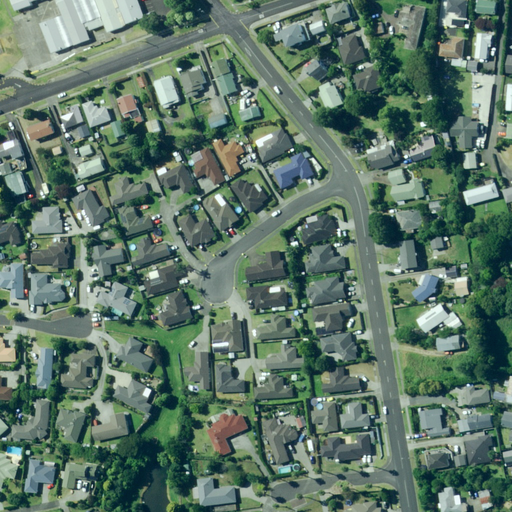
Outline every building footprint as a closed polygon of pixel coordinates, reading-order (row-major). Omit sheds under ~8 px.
[(34,3),(36,2),(40,0),(45,0),(46,0),(45,0),(15,0),(19,11),(24,9),(31,7),(35,5),(34,3)] [(59,0),(76,45),(92,40),(87,27),(90,26),(92,30),(106,25),(108,28),(110,33),(125,27),(120,14),(123,13),(124,15),(128,24),(145,17),(142,8),(138,0),(118,0),(121,6),(122,7),(118,9),(114,0),(59,0)] [(450,0),(449,11),(461,12),(461,16),(461,17),(468,17),(470,0),(469,0),(450,0)] [(499,0),(475,0),(475,10),(480,11),(480,12),(498,13),(499,0)] [(342,20),(354,16),(349,1),(343,3),(342,1),(334,4),(335,6),(333,7),(329,8),(334,23),(342,20)] [(418,50),(427,7),(413,4),(413,5),(411,12),(401,10),(401,12),(399,23),(411,26),(409,35),(406,47),(418,50)] [(56,18),(43,23),(54,53),(68,48),(56,18)] [(308,39),(309,40),(313,39),(311,34),(304,20),(302,21),(292,25),(284,29),(284,31),(276,34),(279,41),(287,38),(291,46),(298,43),(298,45),(303,44),(302,42),(308,39)] [(327,29),(324,20),(322,20),(311,24),(315,33),(315,34),(327,29)] [(384,32),(382,22),(381,22),(370,24),(373,34),(381,32),(384,32)] [(490,58),(490,46),(493,46),(493,43),(494,43),(495,35),(491,34),(491,33),(480,32),(479,42),(477,42),(477,45),(479,45),(478,57),(490,58)] [(347,65),(368,57),(364,45),(362,46),(357,33),(356,34),(343,39),(345,44),(340,46),(347,65)] [(465,58),(467,38),(455,36),(455,40),(452,39),(451,44),(448,43),(443,43),(442,55),(461,57),(461,59),(454,58),(453,64),(463,65),(463,58),(465,58)] [(200,50),(203,58),(203,57),(204,59),(209,57),(208,56),(209,55),(206,48),(201,50),(200,50)] [(233,71),(232,67),(228,57),(226,58),(214,62),(226,95),(240,90),(237,83),(235,78),(236,77),(234,71),(233,71)] [(328,66),(322,59),(321,58),(307,69),(312,76),(315,74),(320,80),(331,71),(328,66)] [(169,62),(173,71),(177,69),(174,60),(169,62)] [(479,62),(470,61),(469,70),(479,71),(479,62)] [(370,91),(379,88),(387,86),(380,64),(367,68),(368,71),(363,72),(356,75),(360,89),(366,87),(368,92),(369,92),(370,91)] [(204,84),(206,82),(208,82),(202,68),(201,69),(197,70),(193,71),(193,70),(188,71),(182,74),(189,93),(190,93),(194,104),(196,103),(196,101),(198,101),(195,94),(194,91),(197,90),(198,91),(205,89),(204,87),(205,87),(204,84)] [(182,101),(182,100),(181,98),(182,98),(174,76),(173,77),(172,75),(157,80),(158,83),(157,83),(165,104),(167,108),(172,106),(172,105),(177,102),(182,101)] [(138,78),(142,87),(147,85),(143,76),(138,78)] [(346,102),(340,89),(337,84),(333,86),(331,81),(329,82),(321,86),(323,91),(321,92),(324,98),(330,110),(346,102)] [(427,89),(431,105),(440,103),(436,87),(427,89)] [(120,99),(125,114),(126,113),(128,117),(133,115),(134,118),(144,114),(141,107),(140,108),(135,93),(120,99)] [(105,107),(102,108),(101,108),(100,105),(97,106),(95,100),(85,104),(94,127),(114,119),(109,105),(105,107)] [(80,122),(86,120),(80,104),(76,105),(75,106),(73,106),(75,112),(70,114),(63,116),(68,128),(81,123),(80,122)] [(242,111),(241,111),(244,120),(262,115),(262,114),(265,113),(264,109),(261,110),(259,105),(258,106),(242,111)] [(224,114),(211,118),(215,128),(229,122),(225,113),(224,114)] [(459,147),(472,147),(472,135),(479,135),(479,122),(472,122),(472,116),(458,116),(458,122),(452,122),(452,136),(459,136),(459,147)] [(53,122),(51,119),(50,117),(42,120),(42,122),(43,122),(29,127),(32,136),(27,138),(31,150),(37,148),(34,141),(50,135),(51,137),(56,135),(56,133),(56,132),(56,131),(53,122)] [(149,122),(153,134),(163,130),(159,119),(149,122)] [(121,136),(127,134),(128,134),(123,120),(115,122),(114,123),(119,137),(121,136)] [(79,127),(83,137),(84,139),(87,138),(86,136),(93,134),(89,124),(79,127)] [(294,145),(289,134),(288,132),(286,133),(283,127),(272,133),(273,134),(271,135),(272,136),(264,141),(266,145),(260,147),(263,153),(261,154),(265,162),(287,152),(286,150),(295,146),(294,145)] [(24,156),(26,155),(24,150),(25,149),(20,138),(19,138),(0,145),(0,153),(2,158),(14,154),(16,159),(24,156)] [(238,161),(240,160),(238,156),(246,151),(241,143),(238,145),(236,140),(230,143),(229,141),(224,143),(222,138),(214,143),(227,167),(231,175),(232,176),(243,170),(242,169),(238,161)] [(379,167),(379,169),(397,163),(397,161),(403,160),(401,152),(400,152),(396,139),(395,140),(388,142),(388,144),(374,148),(370,149),(371,153),(375,168),(379,167)] [(415,162),(441,153),(437,139),(425,143),(425,144),(426,145),(411,150),(415,162)] [(83,156),(87,155),(93,152),(90,144),(82,148),(81,148),(83,156)] [(55,154),(63,152),(60,146),(53,148),(55,154)] [(225,176),(222,171),(209,146),(201,151),(203,154),(205,158),(199,161),(195,163),(197,168),(194,169),(197,174),(199,177),(200,177),(204,175),(207,173),(209,177),(211,176),(216,185),(217,185),(227,179),(225,176)] [(314,175),(316,174),(308,157),(306,158),(303,152),(292,157),(294,162),(281,168),(275,170),(280,180),(284,188),(293,184),(293,183),(294,183),(296,182),(295,180),(294,178),(302,174),(304,179),(305,179),(314,175)] [(478,162),(477,156),(477,152),(465,153),(465,168),(478,168),(478,162)] [(83,178),(106,169),(101,157),(86,162),(80,165),(82,170),(80,171),(83,178)] [(17,169),(14,162),(14,161),(1,165),(4,175),(14,172),(14,170),(17,169)] [(196,187),(193,181),(184,163),(159,175),(160,176),(163,183),(163,184),(165,183),(168,189),(176,184),(178,184),(179,185),(181,184),(185,192),(186,193),(196,188),(196,187)] [(391,172),(392,173),(395,185),(408,181),(405,168),(391,172)] [(29,191),(25,181),(22,171),(7,176),(14,197),(15,196),(18,205),(27,201),(24,193),(29,191)] [(131,184),(131,183),(128,175),(120,178),(121,181),(115,183),(117,189),(119,194),(116,195),(111,196),(114,205),(150,193),(150,191),(146,181),(145,182),(136,185),(136,184),(136,182),(131,184)] [(246,183),(243,179),(242,178),(232,186),(243,200),(246,205),(252,213),(254,212),(263,205),(265,204),(263,202),(269,198),(263,190),(262,190),(261,191),(257,185),(256,184),(253,186),(249,181),(247,183),(246,183)] [(413,183),(396,186),(399,205),(406,204),(405,200),(426,196),(423,178),(414,180),(412,180),(413,183)] [(487,200),(501,196),(498,183),(496,183),(481,187),(466,192),(470,205),(485,201),(487,200)] [(105,205),(104,205),(101,207),(91,188),(74,198),(73,198),(80,210),(81,210),(84,208),(95,227),(106,221),(106,219),(111,216),(105,205)] [(224,205),(217,196),(216,195),(214,197),(211,199),(210,197),(203,202),(216,220),(215,221),(219,226),(223,232),(224,231),(231,226),(232,227),(235,225),(236,224),(235,223),(241,219),(228,202),(227,203),(224,205)] [(433,214),(447,211),(445,200),(431,202),(433,214)] [(138,216),(139,216),(136,205),(130,207),(129,206),(128,206),(121,208),(120,209),(129,235),(148,229),(153,227),(155,227),(155,225),(152,215),(150,216),(141,218),(141,217),(141,216),(138,217),(138,216)] [(62,217),(62,213),(62,212),(61,213),(61,206),(44,207),(44,208),(44,220),(34,220),(33,220),(34,233),(53,232),(64,232),(64,217),(62,217)] [(423,208),(399,212),(401,224),(403,224),(404,231),(409,230),(409,233),(417,232),(417,231),(423,230),(423,229),(426,228),(425,220),(427,220),(425,212),(424,212),(423,208)] [(197,223),(193,215),(192,214),(180,221),(185,230),(184,230),(185,231),(187,235),(194,247),(196,246),(202,242),(203,244),(207,241),(208,243),(212,241),(213,240),(212,239),(218,235),(208,217),(202,221),(197,223)] [(310,228),(303,230),(305,236),(304,236),(306,245),(338,236),(332,214),(319,218),(320,221),(309,224),(310,228)] [(13,246),(21,243),(23,242),(20,235),(21,235),(18,226),(17,226),(15,220),(4,224),(2,220),(0,220),(0,243),(6,241),(11,240),(12,245),(13,246)] [(433,249),(443,247),(444,247),(442,235),(431,237),(433,249)] [(153,245),(153,244),(151,237),(142,239),(143,242),(138,244),(140,250),(141,255),(139,256),(134,257),(136,266),(161,258),(166,256),(172,254),(172,253),(169,243),(167,243),(159,246),(158,245),(158,243),(153,245)] [(421,264),(421,263),(417,240),(403,242),(403,243),(403,245),(405,259),(403,259),(404,262),(405,268),(406,268),(406,269),(407,269),(421,267),(421,264)] [(72,257),(72,252),(72,243),(69,243),(60,243),(59,246),(50,246),(50,249),(43,249),(42,249),(42,250),(42,252),(34,253),(33,253),(33,264),(55,264),(55,267),(63,267),(66,267),(70,267),(70,265),(70,257),(72,257)] [(108,250),(107,245),(107,244),(95,246),(96,252),(94,253),(96,262),(98,261),(99,266),(101,276),(103,276),(114,274),(114,273),(113,269),(112,264),(126,261),(123,247),(122,247),(108,250)] [(347,268),(345,255),(334,257),(334,256),(336,255),(335,250),(333,250),(332,244),(321,246),(314,247),(315,253),(312,254),(313,262),(308,263),(309,272),(309,273),(317,271),(318,272),(347,268)] [(283,260),(281,252),(281,250),(267,252),(269,262),(259,264),(259,265),(249,267),(251,281),(288,275),(287,267),(286,260),(283,260)] [(185,274),(184,271),(181,262),(159,269),(159,270),(161,276),(147,281),(146,281),(151,295),(181,286),(178,277),(185,274)] [(25,297),(25,286),(25,263),(13,263),(13,264),(13,271),(0,271),(1,287),(8,287),(8,288),(9,288),(11,288),(13,288),(13,296),(13,297),(25,297)] [(446,268),(448,278),(458,276),(456,266),(446,268)] [(63,283),(61,283),(49,283),(49,273),(33,273),(33,287),(33,290),(31,290),(31,291),(31,304),(32,304),(44,304),(44,301),(46,301),(46,303),(47,303),(48,303),(50,303),(54,303),(54,301),(64,301),(67,297),(67,293),(63,289),(63,283)] [(436,293),(440,280),(441,277),(437,276),(435,277),(431,275),(431,274),(429,273),(429,275),(424,275),(421,284),(424,285),(415,292),(423,303),(436,293)] [(346,283),(346,281),(341,282),(340,276),(327,278),(328,279),(316,281),(317,286),(309,288),(308,288),(310,298),(313,297),(315,304),(338,300),(338,298),(347,297),(348,297),(346,283)] [(460,295),(471,294),(470,280),(458,281),(460,295)] [(139,302),(132,299),(126,296),(130,287),(116,281),(112,290),(110,294),(103,290),(98,302),(110,307),(111,305),(133,316),(139,302)] [(272,292),(271,285),(248,287),(249,295),(250,300),(257,299),(258,306),(258,308),(288,305),(290,305),(290,304),(288,290),(287,290),(272,292)] [(190,303),(189,300),(188,298),(187,299),(184,290),(175,293),(174,293),(174,290),(170,291),(171,294),(169,294),(170,295),(172,304),(169,305),(170,310),(163,313),(162,313),(162,314),(159,315),(161,320),(164,319),(166,325),(166,326),(195,317),(192,305),(189,306),(188,304),(190,303)] [(345,316),(353,315),(351,302),(315,308),(314,308),(316,322),(327,321),(329,331),(343,329),(344,329),(343,321),(346,321),(345,316)] [(450,324),(450,325),(454,331),(455,330),(456,332),(461,328),(462,330),(465,327),(455,312),(450,315),(442,303),(430,312),(423,317),(420,319),(427,330),(429,333),(445,321),(449,325),(450,324)] [(288,328),(288,323),(287,316),(282,317),(282,314),(272,314),(273,323),(273,324),(269,324),(269,325),(269,327),(259,327),(258,327),(259,338),(259,339),(268,339),(274,338),(297,336),(297,327),(290,328),(288,328)] [(231,351),(243,350),(246,350),(243,320),(230,321),(231,323),(228,324),(228,322),(224,322),(223,322),(223,324),(213,325),(215,340),(216,340),(225,339),(225,343),(231,343),(231,350),(231,351)] [(359,346),(358,346),(357,346),(357,342),(354,342),(353,332),(334,335),(334,336),(323,338),(325,352),(337,350),(344,356),(345,360),(345,361),(359,359),(358,352),(360,351),(359,346)] [(464,347),(463,342),(462,335),(454,336),(450,337),(441,338),(443,352),(464,348),(464,347)] [(140,352),(144,343),(132,336),(127,345),(126,347),(123,345),(118,354),(117,356),(148,373),(155,359),(154,359),(152,358),(153,356),(147,352),(145,354),(140,352)] [(0,360),(16,361),(16,348),(14,348),(6,348),(6,343),(4,343),(4,337),(1,337),(0,337),(0,360)] [(230,346),(221,343),(219,349),(227,353),(230,346)] [(298,358),(298,353),(298,347),(292,347),(292,344),(283,345),(283,352),(284,354),(279,354),(279,356),(269,357),(269,367),(270,369),(307,367),(307,358),(300,358),(298,358)] [(55,357),(55,349),(43,348),(42,358),(40,358),(39,369),(38,369),(37,378),(38,378),(38,386),(44,387),(44,388),(45,388),(52,389),(52,384),(53,380),(55,357)] [(210,363),(210,358),(210,352),(208,351),(198,352),(198,362),(196,362),(196,367),(195,367),(187,367),(187,376),(190,376),(190,381),(196,381),(202,381),(202,384),(202,389),(211,389),(210,363)] [(96,354),(82,353),(81,353),(81,354),(73,353),(73,361),(73,362),(80,363),(80,368),(71,367),(71,375),(64,374),(63,374),(62,386),(73,387),(88,388),(88,386),(94,386),(95,378),(94,378),(88,377),(89,366),(95,366),(96,367),(97,354),(96,354)] [(234,376),(234,375),(234,366),(227,366),(227,364),(226,364),(219,364),(218,364),(219,392),(239,392),(244,392),(247,392),(246,379),(244,380),(236,380),(236,377),(233,377),(233,376),(234,376)] [(346,376),(346,374),(345,367),(337,368),(337,371),(331,372),(332,378),(333,383),(330,383),(325,384),(326,393),(351,390),(356,389),(363,389),(363,387),(362,376),(360,376),(351,378),(351,376),(351,375),(346,376)] [(286,388),(286,383),(285,377),(280,377),(280,374),(272,374),(270,374),(270,375),(271,381),(271,384),(266,384),(267,387),(258,387),(256,387),(257,399),(262,399),(267,398),(295,397),(294,387),(288,388),(286,388)] [(2,376),(0,375),(0,399),(12,400),(12,387),(2,387),(2,376)] [(145,395),(149,387),(135,379),(129,389),(120,385),(115,396),(150,414),(154,405),(153,404),(149,402),(151,398),(145,395)] [(511,380),(510,392),(509,394),(497,392),(496,393),(496,394),(496,396),(495,399),(506,401),(506,403),(511,404),(511,380)] [(470,406),(491,402),(489,389),(477,391),(476,386),(467,388),(468,395),(458,397),(459,406),(470,405),(470,406)] [(51,401),(50,400),(38,399),(37,415),(37,416),(34,418),(32,419),(27,424),(25,426),(17,425),(14,425),(13,437),(15,438),(15,440),(16,441),(17,438),(18,438),(18,441),(21,441),(21,438),(35,440),(39,436),(42,440),(49,433),(46,430),(48,429),(48,428),(50,410),(51,401)] [(340,430),(337,402),(325,403),(326,410),(313,411),(315,424),(325,422),(326,432),(340,430)] [(353,414),(344,415),(345,428),(359,427),(359,426),(361,426),(365,426),(365,425),(371,425),(370,415),(363,415),(362,403),(352,404),(353,414)] [(76,412),(71,410),(70,409),(70,410),(64,408),(58,424),(59,424),(70,428),(67,437),(66,439),(79,443),(89,414),(87,414),(77,410),(76,412)] [(227,438),(244,431),(250,428),(244,414),(238,416),(237,413),(235,414),(233,408),(228,410),(230,414),(226,413),(223,414),(221,419),(219,414),(213,417),(216,423),(213,424),(215,427),(210,429),(209,430),(215,443),(215,444),(221,457),(233,451),(233,450),(227,438)] [(442,416),(443,415),(445,415),(444,409),(428,411),(421,412),(423,429),(426,429),(435,428),(435,430),(429,431),(430,437),(451,433),(450,428),(444,429),(442,416)] [(97,441),(132,434),(130,425),(133,425),(130,413),(128,413),(127,413),(115,415),(112,416),(114,423),(94,427),(97,441)] [(461,432),(494,427),(492,414),(478,416),(478,415),(469,417),(469,420),(459,421),(461,432)] [(3,421),(1,419),(0,418),(0,435),(9,428),(4,423),(3,421)] [(280,465),(292,460),(286,444),(299,439),(300,435),(299,430),(294,428),(292,424),(289,425),(285,423),(280,425),(278,418),(265,422),(274,449),(275,451),(280,465)] [(373,455),(371,434),(358,436),(359,443),(348,445),(347,437),(330,439),(330,446),(323,447),(324,458),(336,457),(337,462),(362,459),(362,456),(373,455)] [(493,445),(492,435),(480,437),(480,440),(467,442),(470,465),(492,462),(489,446),(493,445)] [(8,455),(5,454),(0,453),(0,487),(3,488),(3,486),(4,484),(5,480),(6,479),(8,479),(9,477),(16,479),(20,465),(18,465),(12,463),(13,460),(7,459),(8,455)] [(431,470),(450,467),(449,460),(451,460),(450,455),(448,455),(448,453),(431,456),(432,461),(429,461),(431,470)] [(457,466),(467,465),(468,464),(466,454),(465,455),(455,456),(457,466)] [(42,461),(32,459),(30,479),(28,479),(27,480),(26,492),(38,493),(39,490),(39,482),(55,483),(57,467),(56,467),(47,467),(47,466),(41,465),(42,461)] [(85,465),(75,464),(68,462),(64,487),(74,488),(76,489),(77,478),(89,480),(90,475),(98,477),(99,466),(100,465),(85,463),(85,464),(85,465)] [(216,489),(215,487),(214,477),(199,479),(200,487),(195,488),(196,498),(202,498),(203,506),(211,505),(234,503),(238,502),(236,486),(216,489)] [(463,504),(463,503),(462,496),(457,496),(455,487),(447,489),(448,492),(442,494),(443,504),(442,504),(442,508),(444,508),(444,511),(465,511),(464,504),(463,504)] [(480,492),(485,510),(494,505),(490,489),(480,492)] [(383,511),(383,508),(379,508),(378,501),(365,502),(365,504),(354,505),(354,506),(354,510),(345,511),(383,511)] [(493,511),(496,510),(502,506),(500,503),(491,509),(493,511)]
